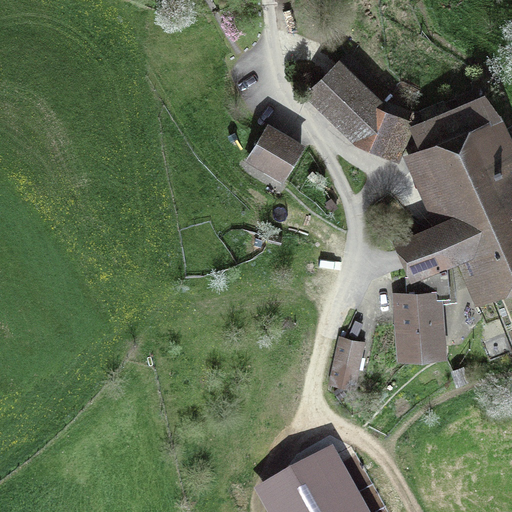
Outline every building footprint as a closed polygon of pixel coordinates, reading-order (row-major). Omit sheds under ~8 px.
[(383,93),(346,56),(309,94),(356,140),(395,156),(408,126),(369,109),(370,106),(383,93)] [(440,354),(436,315),(428,316),(427,301),(453,299),(448,264),(468,255),(483,288),(511,274),(511,150),(503,129),(487,111),(481,97),(412,127),(452,218),(397,243),(411,275),(413,275),(414,294),(394,296),(399,357),(440,354)] [(247,157),(282,177),(299,148),(264,127),(247,157)] [(338,339),(329,381),(351,385),(360,344),(338,339)] [(333,450),(257,493),(267,511),(387,511),(356,456),(341,464),(333,450)]
